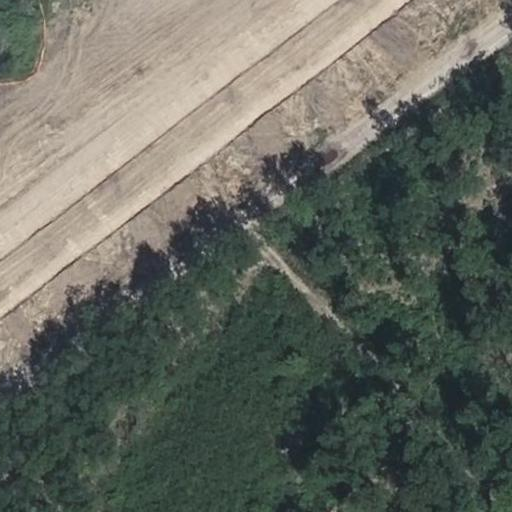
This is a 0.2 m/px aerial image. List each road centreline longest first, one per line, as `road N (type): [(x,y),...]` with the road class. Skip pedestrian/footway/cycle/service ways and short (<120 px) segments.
road 1 (track): [(511,25),(0,406)]
road 2 (track): [(252,217),(508,511)]
